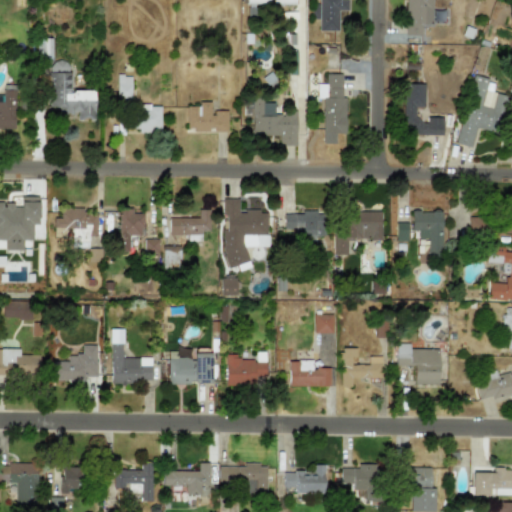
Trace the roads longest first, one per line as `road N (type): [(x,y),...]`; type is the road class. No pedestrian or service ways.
road 1 (residential): [(0,164),(511,174)]
road 2 (residential): [(0,419),(511,426)]
road 3 (residential): [(376,169),(374,0)]
